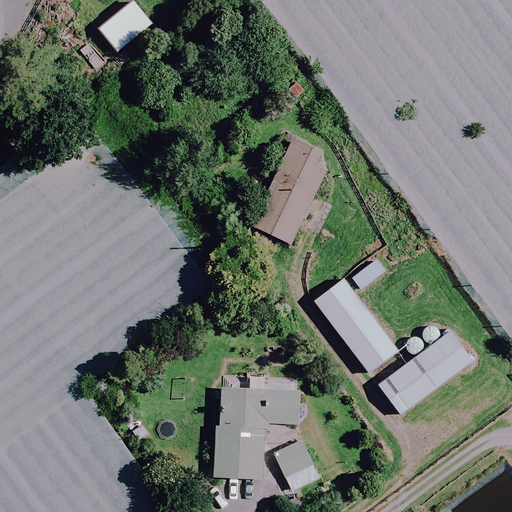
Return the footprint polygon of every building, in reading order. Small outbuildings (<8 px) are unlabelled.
[(341,164),(296,139),(246,228),(291,253),(341,164)] [(399,353),(345,282),(316,303),(370,375),(399,353)] [(474,363),(453,333),(447,338),(434,320),(406,340),(419,358),(380,386),(401,416),(474,363)] [(248,368),(248,378),(221,377),(216,479),(268,482),(271,423),(304,424),(306,381),(270,379),(271,369),(248,368)] [(322,480),(305,443),(276,456),(293,493),(322,480)]
